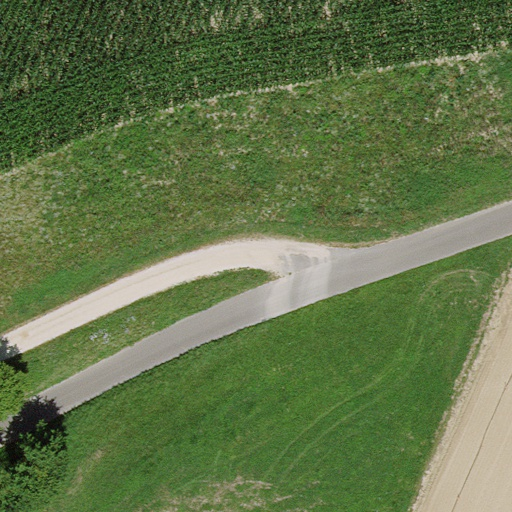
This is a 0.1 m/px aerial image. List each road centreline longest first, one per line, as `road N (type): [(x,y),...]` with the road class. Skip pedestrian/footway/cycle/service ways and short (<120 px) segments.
road 1 (residential): [(0,427),(83,381),(348,267),(511,210)]
road 2 (track): [(0,349),(245,248),(348,267)]
